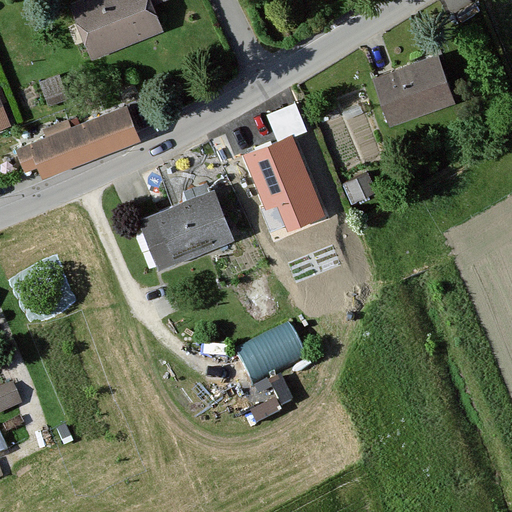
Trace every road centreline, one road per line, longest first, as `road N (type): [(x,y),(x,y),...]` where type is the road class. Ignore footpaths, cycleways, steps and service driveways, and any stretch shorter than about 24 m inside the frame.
road 1 (tertiary): [(0,215),(88,182),(269,83)]
road 2 (tertiary): [(269,83),(405,0)]
